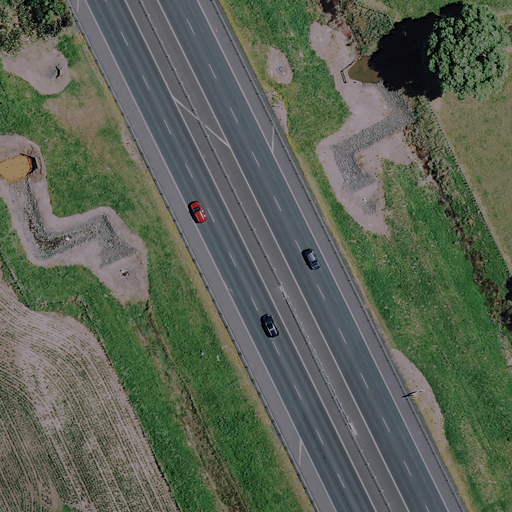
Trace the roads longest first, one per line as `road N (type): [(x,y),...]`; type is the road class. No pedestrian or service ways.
road 1 (motorway): [(182,0),(435,511)]
road 2 (motorway): [(360,511),(108,0)]
